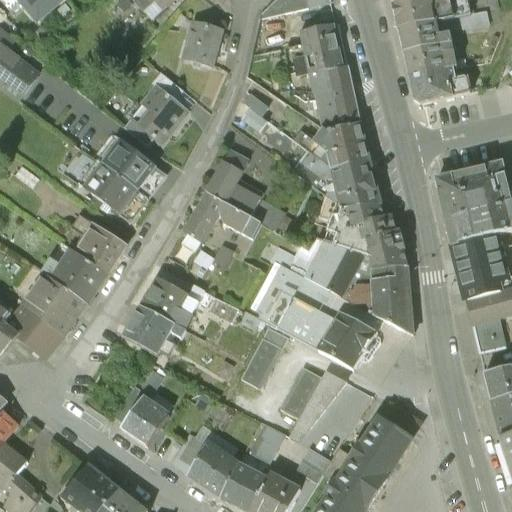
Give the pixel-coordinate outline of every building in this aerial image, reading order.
[(13,0),(38,30),(73,1),(72,0),(13,0)] [(178,0),(132,0),(144,12),(156,2),(164,12),(178,0)] [(259,22),(333,7),(332,0),(276,0),(261,17),(259,22)] [(391,0),(393,8),(430,1),(429,0),(391,0)] [(393,8),(400,33),(435,26),(453,22),(448,0),(433,0),(430,1),(393,8)] [(221,35),(221,33),(191,25),(182,61),(212,69),(216,52),(215,51),(219,34),(221,35)] [(400,33),(404,55),(451,46),(450,36),(438,39),(435,26),(400,33)] [(346,70),(336,28),(301,37),(311,79),(346,70)] [(14,45),(0,34),(0,49),(7,54),(14,45)] [(404,55),(409,80),(445,72),(443,60),(454,58),(451,46),(404,55)] [(7,54),(0,49),(0,88),(20,104),(39,79),(7,54)] [(359,128),(346,70),(311,79),(325,136),(359,128)] [(409,80),(415,107),(422,111),(452,105),(451,101),(470,97),(466,80),(454,83),(452,71),(445,72),(409,80)] [(131,124),(162,149),(189,115),(158,90),(131,124)] [(250,98),(244,106),(251,112),(261,119),(267,110),(250,98)] [(251,112),(243,122),(260,135),(268,125),(261,119),(251,112)] [(364,149),(359,128),(325,136),(315,149),(327,157),(364,149)] [(167,178),(115,142),(113,143),(120,148),(106,169),(150,202),(167,178)] [(368,167),(364,149),(327,157),(315,149),(309,158),(331,176),(368,167)] [(230,155),(208,194),(263,227),(276,235),(286,217),(236,189),(249,165),(230,155)] [(380,213),(368,167),(331,176),(309,158),(300,169),(335,198),(336,202),(327,204),(325,208),(341,222),(380,213)] [(511,164),(503,167),(507,186),(511,184),(511,164)] [(437,182),(446,220),(511,204),(507,186),(503,167),(437,182)] [(150,202),(106,169),(88,194),(82,189),(80,191),(119,219),(120,218),(133,227),(150,202)] [(263,227),(208,194),(169,262),(188,273),(220,219),(224,227),(253,244),(263,227)] [(511,204),(446,220),(454,254),(511,238),(511,204)] [(380,213),(341,222),(325,208),(319,226),(332,230),(328,243),(339,247),(337,251),(366,260),(370,270),(405,262),(398,237),(395,237),(392,226),(383,228),(380,213)] [(127,250),(94,228),(75,257),(107,280),(127,250)] [(511,238),(454,254),(467,305),(510,294),(511,293),(511,238)] [(276,265),(344,304),(347,298),(366,260),(337,251),(324,246),(317,243),(310,256),(300,250),(294,259),(279,250),(270,264),(275,267),(276,265)] [(236,257),(223,249),(215,262),(213,265),(226,273),(236,257)] [(213,265),(215,262),(202,254),(195,265),(208,273),(213,265)] [(107,280),(75,257),(65,271),(54,263),(44,277),(48,280),(88,309),(107,280)] [(344,304),(359,311),(414,339),(409,278),(405,262),(370,270),(372,282),(384,281),(385,289),(371,290),(372,293),(355,293),(353,298),(347,298),(344,304)] [(259,322),(354,373),(377,337),(352,323),(359,311),(344,304),(276,265),(275,267),(251,311),(262,316),(259,322)] [(48,280),(25,309),(45,324),(64,339),(86,308),(88,309),(48,280)] [(189,300),(158,283),(142,312),(174,328),(189,300)] [(511,301),(510,294),(467,305),(474,333),(501,326),(511,323),(511,301)] [(0,308),(0,361),(18,342),(19,341),(3,329),(12,318),(0,308)] [(45,324),(25,309),(16,321),(12,318),(3,329),(19,341),(18,342),(45,363),(56,350),(37,334),(45,324)] [(174,328),(142,312),(126,342),(158,359),(175,329),(174,328)] [(501,326),(474,333),(479,354),(506,348),(501,326)] [(279,337),(270,332),(242,383),(262,394),(289,343),(279,337)] [(152,400),(166,379),(155,371),(141,393),(152,400)] [(511,371),(485,377),(493,405),(511,399),(511,371)] [(300,448),(346,386),(327,377),(324,383),(305,372),(282,415),(300,424),(290,442),(300,448)] [(511,399),(493,405),(502,438),(511,435),(511,399)] [(0,427),(6,420),(4,416),(11,410),(0,400),(0,427)] [(170,419),(144,400),(122,432),(148,450),(170,419)] [(391,407),(380,423),(411,443),(421,427),(391,407)] [(0,427),(0,460),(8,450),(22,432),(6,420),(0,427)] [(411,443),(380,423),(366,445),(361,442),(350,460),(339,453),(332,465),(323,478),(334,484),(326,496),(331,499),(321,511),(365,511),(368,508),(369,509),(387,481),(386,480),(411,443)] [(286,439),(262,426),(246,454),(270,467),(286,439)] [(511,435),(502,438),(511,473),(511,435)] [(239,467),(208,445),(207,448),(191,437),(172,466),(191,477),(189,480),(221,501),(239,467)] [(32,469),(8,450),(0,460),(0,492),(8,499),(32,469)] [(297,475),(317,487),(323,478),(332,465),(309,452),(297,475)] [(254,511),(270,482),(239,467),(221,501),(243,511),(254,511)] [(105,511),(121,493),(90,468),(63,500),(78,511),(105,511)] [(290,511),(301,492),(272,477),(270,482),(254,511),(290,511)] [(38,511),(46,503),(23,483),(1,508),(5,511),(38,511)] [(144,511),(121,493),(105,511),(144,511)]
